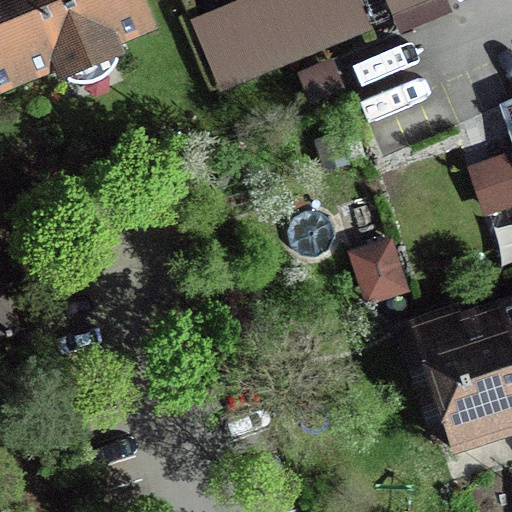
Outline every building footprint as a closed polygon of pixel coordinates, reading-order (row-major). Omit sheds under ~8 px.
[(128,0),(0,0),(0,85),(39,70),(47,89),(103,66),(94,46),(140,28),(128,0)] [(362,30),(349,0),(242,0),(190,22),(218,89),(362,30)] [(382,0),(389,16),(431,0),(382,0)] [(0,349),(22,344),(0,250),(0,349)] [(511,306),(422,337),(466,465),(511,449),(511,306)]
